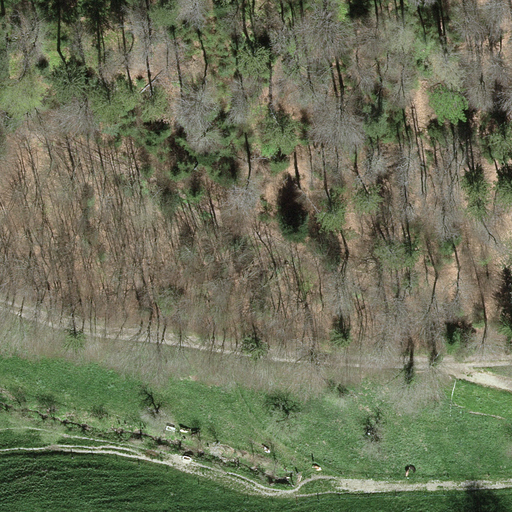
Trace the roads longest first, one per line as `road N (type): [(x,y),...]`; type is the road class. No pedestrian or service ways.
road 1 (track): [(511,337),(330,269),(57,130),(0,125)]
road 2 (track): [(0,303),(73,326),(265,353),(511,360)]
road 3 (track): [(511,483),(320,484),(293,493),(224,487),(193,470)]
